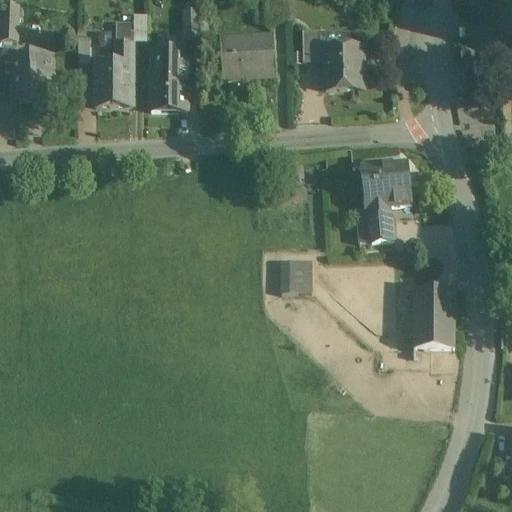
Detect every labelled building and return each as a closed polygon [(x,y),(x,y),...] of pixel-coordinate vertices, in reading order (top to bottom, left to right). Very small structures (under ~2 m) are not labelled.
[(289,2),(265,3),(265,27),(289,27),(289,2)] [(18,11),(2,11),(1,47),(17,47),(18,11)] [(146,22),(134,21),(134,28),(133,28),(133,45),(146,45),(146,22)] [(133,28),(115,28),(115,50),(132,50),(132,48),(133,45),(133,28)] [(196,28),(184,28),(184,48),(196,48),(196,28)] [(319,36),(302,36),(302,68),(320,68),(319,36)] [(90,43),(77,43),(77,69),(90,69),(90,43)] [(270,44),(220,48),(224,90),(273,85),(270,44)] [(113,63),(99,63),(96,65),(96,69),(95,69),(95,112),(132,112),(132,50),(115,50),(115,65),(113,63)] [(362,52),(324,53),(325,95),(360,95),(360,79),(363,79),(362,52)] [(188,56),(152,56),(152,116),(188,116),(188,56)] [(50,58),(11,59),(13,110),(52,109),(50,58)] [(407,167),(361,172),(365,215),(355,216),(358,248),(371,246),(369,228),(391,225),(389,213),(412,210),(411,198),(418,197),(417,179),(409,180),(407,167)] [(391,225),(369,228),(371,246),(371,248),(394,246),(392,225),(391,225)] [(311,299),(311,266),(297,267),(298,299),(311,299)] [(298,299),(297,267),(281,267),(281,299),(298,299)] [(454,294),(413,293),(413,354),(454,355),(454,294)]
